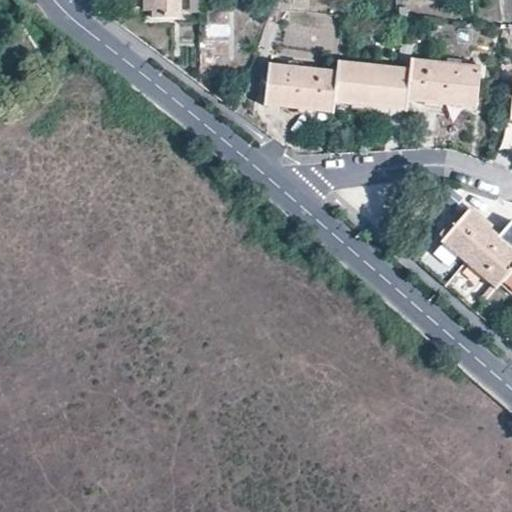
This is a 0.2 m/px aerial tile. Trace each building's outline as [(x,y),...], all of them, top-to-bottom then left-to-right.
[(144,0),(145,11),(154,11),(153,0),(144,0)] [(153,0),(154,11),(154,18),(182,18),(181,0),(153,0)] [(201,48),(201,64),(217,64),(217,48),(201,48)] [(411,69),(408,101),(476,108),(480,66),(412,59),(411,69)] [(370,107),(407,110),(408,101),(411,69),(340,62),(339,70),(335,103),(352,105),(353,95),(371,97),(370,107)] [(266,106),(334,113),(335,103),(339,70),(270,63),(266,106)] [(352,105),(370,107),(371,97),(353,95),(352,105)] [(500,236),(504,232),(473,205),(469,210),(500,236)] [(511,268),(511,222),(511,223),(504,232),(500,236),(469,210),(442,241),(496,287),(502,280),(511,268)] [(511,268),(502,280),(511,288),(511,268)]
